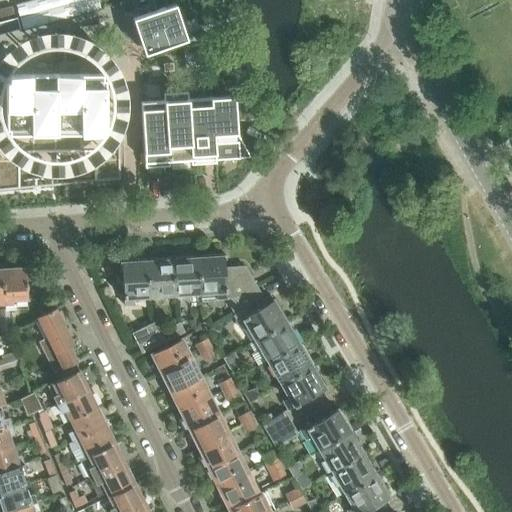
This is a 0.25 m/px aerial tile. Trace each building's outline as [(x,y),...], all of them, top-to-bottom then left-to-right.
[(124,14),(134,10),(130,0),(126,0),(120,2),(124,14)] [(176,3),(159,9),(159,15),(162,47),(188,39),(176,3)] [(18,17),(11,19),(14,32),(22,30),(18,17)] [(11,19),(3,21),(6,34),(14,32),(11,19)] [(0,148),(15,165),(37,176),(62,180),(87,174),(108,161),(124,141),(131,120),(131,97),(125,76),(112,57),(94,44),(73,36),(51,35),(29,42),(10,54),(0,67),(0,148)] [(173,71),(173,63),(163,64),(163,72),(173,71)] [(236,97),(141,103),(142,123),(145,169),(170,167),(170,163),(192,161),(192,166),(217,164),(217,165),(217,160),(240,158),(236,97)] [(260,126),(279,125),(279,113),(260,114),(260,126)] [(199,257),(197,257),(200,293),(215,292),(215,299),(224,298),(234,314),(242,310),(235,298),(256,286),(245,267),(224,268),(223,256),(220,256),(220,257),(214,257),(212,255),(201,256),(199,257)] [(174,259),(172,259),(174,295),(200,293),(197,257),(195,258),(195,259),(188,259),(187,257),(176,258),(174,259)] [(149,261),(147,261),(149,297),(174,295),(172,259),(170,259),(168,258),(157,259),(156,261),(149,262),(149,261)] [(123,286),(122,286),(124,305),(133,304),(132,298),(149,297),(147,261),(146,261),(143,260),(132,261),(131,263),(124,263),(124,262),(121,262),(122,281),(123,282),(123,286)] [(26,280),(30,280),(29,268),(25,268),(1,270),(4,305),(13,304),(13,299),(27,299),(26,280)] [(234,314),(233,315),(241,330),(247,326),(255,340),(286,322),(285,321),(285,318),(279,308),(277,308),(274,303),(275,302),(273,299),(260,307),(257,301),(262,297),(256,286),(235,298),(242,310),(234,314)] [(38,317),(48,338),(41,343),(48,356),(69,346),(73,344),(68,335),(67,335),(65,331),(66,330),(62,323),(65,321),(59,311),(57,312),(55,308),(38,317)] [(9,309),(0,309),(0,312),(1,321),(9,320),(9,309)] [(10,331),(9,320),(1,321),(1,331),(10,331)] [(153,322),(132,333),(142,353),(163,342),(159,333),(153,322)] [(290,330),(286,324),(287,324),(286,322),(255,340),(268,362),(299,344),(298,342),(298,340),(292,330),(290,330)] [(169,328),(173,337),(184,332),(179,323),(169,328)] [(169,328),(159,333),(163,342),(173,337),(169,328)] [(182,338),(151,353),(161,374),(177,367),(175,364),(190,356),(182,338)] [(207,338),(195,344),(199,352),(211,346),(207,338)] [(310,364),(306,358),(307,356),(302,347),(300,345),(299,344),(268,362),(281,384),(312,366),(310,364)] [(71,351),(72,351),(69,346),(48,356),(60,380),(72,373),(68,365),(76,360),(76,359),(75,359),(71,351)] [(211,346),(199,352),(203,360),(215,354),(211,346)] [(234,352),(224,358),(230,368),(239,360),(234,352)] [(16,356),(0,360),(0,370),(18,364),(16,356)] [(177,367),(161,374),(170,392),(200,376),(190,356),(175,364),(177,367)] [(76,360),(68,365),(72,373),(79,370),(74,362),(77,361),(76,360)] [(289,397),(283,401),(288,410),(325,388),(323,385),(322,386),(319,380),(320,378),(315,368),(312,367),(312,366),(281,384),(289,397)] [(52,383),(57,394),(52,396),(56,404),(88,389),(79,370),(72,373),(60,380),(52,383)] [(200,376),(170,392),(178,409),(194,401),(195,404),(210,397),(200,376)] [(230,377),(218,383),(222,391),(233,385),(230,377)] [(233,385),(222,391),(226,399),(237,393),(233,385)] [(255,388),(243,392),(249,402),(260,396),(255,388)] [(88,389),(56,404),(61,412),(65,410),(70,420),(97,406),(88,389)] [(27,397),(33,412),(39,410),(33,395),(27,397)] [(27,397),(21,400),(27,415),(33,412),(27,397)] [(194,401),(178,409),(188,429),(219,414),(210,397),(195,404),(194,401)] [(70,420),(75,430),(70,432),(74,440),(106,424),(97,406),(70,420)] [(0,429),(6,427),(11,425),(7,413),(2,415),(0,408),(0,429)] [(338,412),(339,412),(337,409),(300,430),(305,439),(311,436),(319,449),(350,431),(349,429),(349,428),(344,418),(341,418),(338,412)] [(249,411),(238,416),(241,424),(253,419),(249,411)] [(284,412),(261,425),(267,436),(290,422),(284,412)] [(219,414),(188,429),(198,450),(214,442),(212,439),(227,431),(219,414)] [(44,415),(38,417),(44,433),(50,430),(44,415)] [(253,419),(241,424),(245,432),(257,427),(253,419)] [(34,421),(28,424),(34,439),(40,437),(34,421)] [(290,422),(267,436),(274,446),(297,433),(290,422)] [(106,424),(74,440),(71,442),(80,460),(88,456),(115,442),(106,424)] [(6,427),(0,429),(0,450),(12,446),(9,436),(14,434),(11,425),(6,427)] [(50,430),(44,433),(50,448),(56,446),(50,430)] [(227,431),(212,439),(214,442),(198,450),(207,467),(238,452),(227,431)] [(350,431),(319,449),(332,471),(363,453),(362,452),(362,449),(356,440),(354,440),(350,434),(351,433),(350,431)] [(40,437),(34,439),(41,455),(47,452),(40,437)] [(88,456),(93,465),(88,468),(92,476),(123,460),(115,442),(88,456)] [(12,446),(0,450),(0,471),(19,465),(24,463),(21,455),(16,456),(12,446)] [(272,450),(260,456),(264,464),(276,458),(272,450)] [(238,452),(207,467),(215,484),(231,477),(232,480),(247,472),(238,452)] [(59,453),(53,455),(59,470),(65,467),(59,453)] [(363,453),(332,471),(345,493),(376,475),(375,473),(374,474),(370,468),(371,466),(367,456),(364,455),(363,453)] [(285,476),(276,458),(264,464),(273,482),(285,476)] [(50,459),(43,461),(49,476),(56,474),(50,459)] [(123,460),(92,476),(88,478),(97,496),(106,492),(107,494),(134,481),(123,460)] [(19,465),(0,471),(0,492),(25,484),(22,474),(27,472),(24,463),(19,465)] [(303,472),(298,465),(287,469),(292,478),(303,472)] [(65,467),(59,470),(66,486),(72,483),(65,467)] [(231,477),(215,484),(226,505),(228,509),(258,494),(257,491),(247,472),(232,480),(231,477)] [(56,474),(49,476),(56,492),(62,489),(56,474)] [(376,475),(345,493),(353,508),(347,511),(364,511),(389,498),(387,495),(386,495),(383,490),(384,487),(378,478),(376,476),(376,475)] [(134,481),(107,494),(108,496),(113,507),(108,509),(109,511),(122,511),(144,502),(134,483),(134,481)] [(25,484),(0,492),(0,503),(2,511),(3,511),(36,501),(33,493),(28,494),(25,484)] [(285,494),(289,502),(301,496),(297,488),(285,494)] [(75,490),(68,492),(75,508),(81,505),(75,490)] [(268,511),(273,509),(264,491),(258,494),(228,509),(229,510),(227,511),(268,511)] [(65,496),(59,499),(64,511),(70,511),(71,511),(65,496)] [(305,503),(301,496),(289,502),(293,510),(305,503)] [(318,499),(306,503),(310,511),(312,511),(322,507),(318,499)] [(36,501),(3,511),(34,511),(39,510),(36,501)] [(149,511),(144,502),(122,511),(149,511)]
